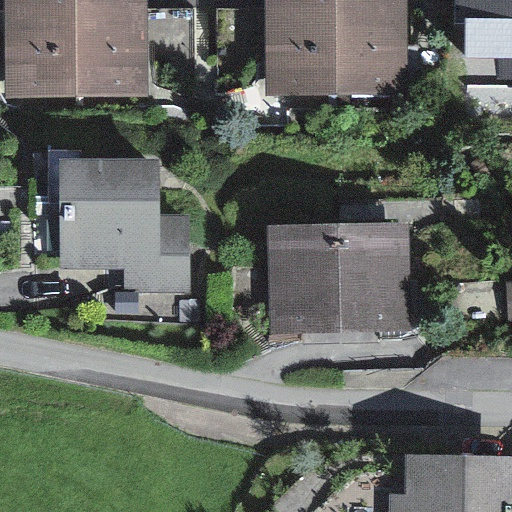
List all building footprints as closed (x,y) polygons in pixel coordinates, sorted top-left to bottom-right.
[(511,0),(459,0),(459,19),(474,19),(473,53),(502,53),(502,74),(511,73),(511,0)] [(397,1),(273,3),(275,88),(398,86),(397,1)] [(135,4),(13,4),(13,90),(135,91),(135,4)] [(153,161),(63,162),(64,261),(131,260),(131,285),(184,284),(183,219),(154,219),(153,161)] [(400,326),(397,233),(336,235),(339,328),(400,326)] [(339,328),(336,235),(275,237),(278,330),(339,328)] [(511,511),(511,491),(511,471),(414,469),(413,506),(398,505),(397,511),(511,511)]
